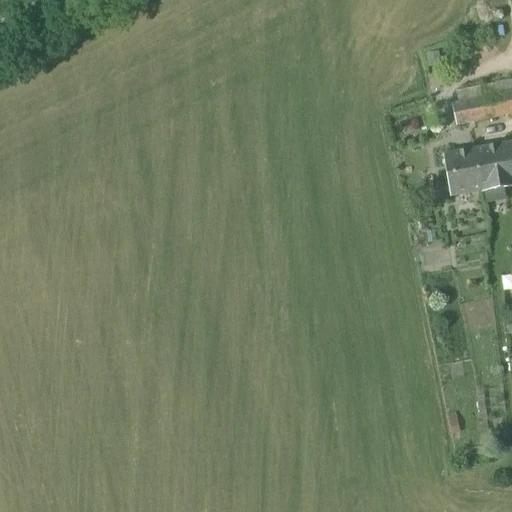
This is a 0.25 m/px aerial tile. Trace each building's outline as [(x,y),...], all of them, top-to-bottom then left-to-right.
[(427,55),(429,67),(440,65),(438,53),(427,55)] [(492,94),(511,90),(511,84),(511,79),(455,91),(457,102),(471,99),(492,94)] [(511,90),(492,94),(497,117),(511,114),(511,90)] [(476,122),(497,117),(492,94),(471,99),(476,122)] [(455,126),(476,122),(471,99),(457,102),(450,103),(455,126)] [(511,187),(511,148),(511,145),(475,151),(482,193),(485,192),(487,202),(507,198),(505,188),(511,187)] [(482,193),(475,151),(443,157),(450,198),(482,193)] [(476,391),(482,444),(490,443),(483,391),(476,391)] [(464,450),(465,457),(490,454),(490,447),(464,450)]
